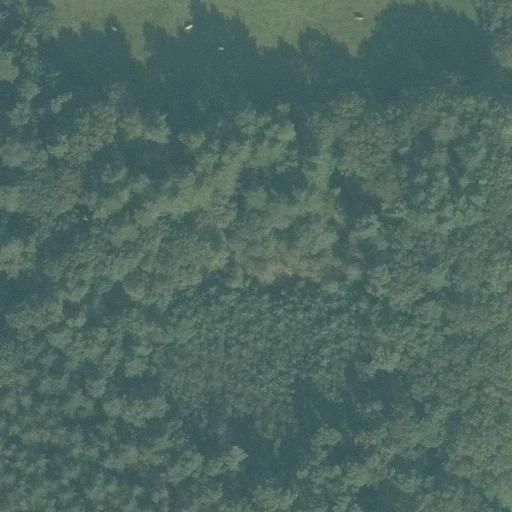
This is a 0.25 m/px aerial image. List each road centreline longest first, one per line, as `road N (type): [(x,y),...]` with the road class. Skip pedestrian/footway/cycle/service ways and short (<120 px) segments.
road 1 (track): [(393,108),(96,118),(0,13)]
road 2 (track): [(393,108),(0,283)]
road 3 (track): [(384,511),(407,459),(413,416),(389,341),(393,108)]
road 4 (track): [(96,118),(0,276)]
